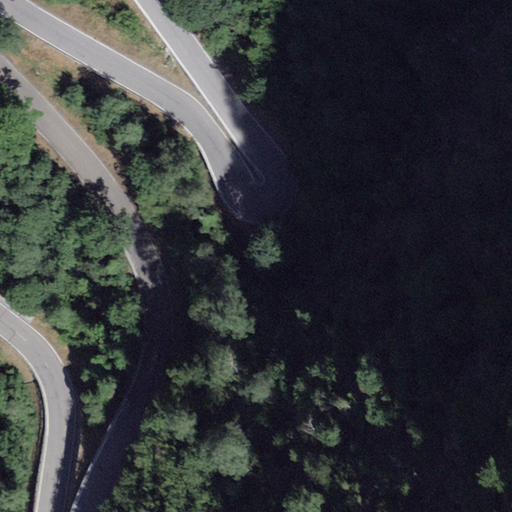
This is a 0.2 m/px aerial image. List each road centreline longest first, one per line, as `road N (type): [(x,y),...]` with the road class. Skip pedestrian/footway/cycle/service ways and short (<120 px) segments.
road 1 (tertiary): [(3,0),(184,107),(246,201),(257,205),(277,192),(275,168),(151,0)]
road 2 (tertiary): [(88,511),(150,373),(154,291),(127,223),(66,141),(0,73)]
road 3 (tertiary): [(0,318),(36,351),(55,386),(59,432),(47,511)]
